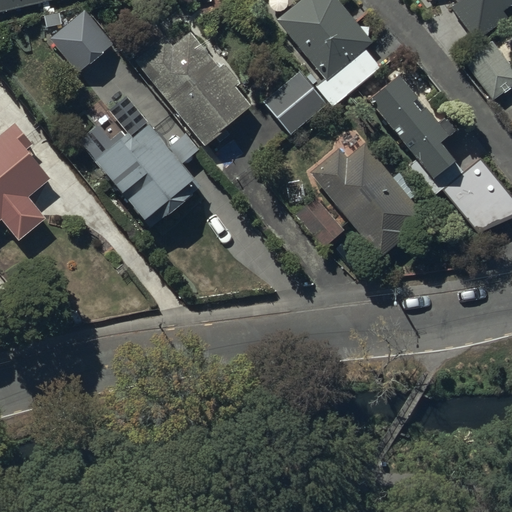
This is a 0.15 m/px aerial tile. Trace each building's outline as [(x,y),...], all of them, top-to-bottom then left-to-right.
[(0,0),(0,16),(41,7),(43,18),(53,16),(51,5),(71,0),(114,0),(116,5),(138,0),(0,0)] [(323,83),(314,91),(330,111),(381,70),(366,51),(371,48),(365,41),(368,31),(357,31),(333,0),(328,0),(304,0),(275,26),(323,83)] [(511,0),(440,0),(473,45),(506,21),(502,16),(511,7),(511,0)] [(80,7),(48,34),(76,68),(108,41),(80,7)] [(162,42),(134,67),(202,151),(249,113),(237,97),(242,93),(216,61),(210,65),(205,58),(209,55),(204,49),(200,53),(187,37),(177,45),(176,43),(172,47),(174,49),(170,52),(162,42)] [(511,73),(490,44),(462,66),(490,104),(511,88),(511,73)] [(299,76),(262,106),(288,139),(326,109),(299,76)] [(396,83),(366,109),(431,187),(451,171),(436,153),(454,138),(443,125),(435,131),(396,83)] [(103,159),(91,170),(118,203),(121,201),(125,207),(123,209),(140,231),(143,228),(148,234),(160,224),(162,227),(180,212),(179,210),(199,194),(188,181),(191,179),(182,168),(195,157),(181,140),(169,150),(151,128),(131,143),(128,140),(148,124),(127,98),(107,114),(126,138),(111,150),(109,148),(100,155),(103,159)] [(0,225),(16,246),(43,225),(25,203),(48,185),(24,154),(30,149),(14,127),(0,138),(0,225)] [(337,154),(308,179),(378,264),(424,225),(408,205),(415,200),(397,178),(391,184),(387,179),(395,173),(387,164),(380,170),(362,149),(344,163),(337,154)] [(511,197),(477,156),(439,187),(471,230),(510,215),(511,197)] [(314,202),(294,219),(321,253),(342,236),(314,202)]
